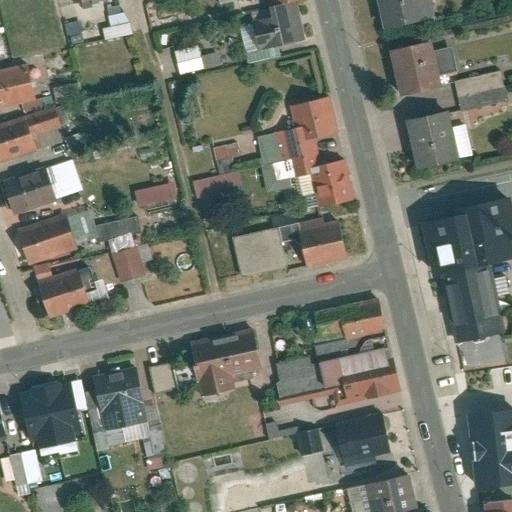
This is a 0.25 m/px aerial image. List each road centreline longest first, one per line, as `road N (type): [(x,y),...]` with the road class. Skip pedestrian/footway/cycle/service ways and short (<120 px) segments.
road 1 (residential): [(37,352),(390,268)]
road 2 (residential): [(321,0),(390,268)]
road 3 (residential): [(390,268),(450,511)]
